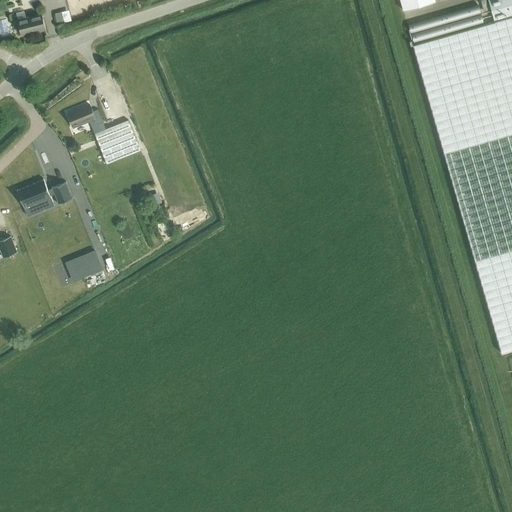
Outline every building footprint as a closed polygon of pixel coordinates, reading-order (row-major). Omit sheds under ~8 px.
[(435,1),(434,0),(400,0),(403,11),(435,1)] [(511,0),(488,0),(494,21),(413,45),(502,353),(511,350),(511,0)] [(62,12),(55,13),(58,24),(64,22),(62,12)] [(41,14),(18,20),(22,36),(45,30),(41,14)] [(89,121),(102,151),(107,164),(123,157),(140,150),(128,120),(100,131),(97,124),(102,121),(97,109),(92,111),(89,104),(67,113),(73,127),(89,121)] [(17,189),(17,190),(24,208),(25,208),(25,207),(50,197),(50,198),(51,197),(50,195),(55,193),(58,203),(58,204),(73,198),(72,197),(66,183),(66,182),(52,188),(52,189),(48,190),(43,179),(43,180),(18,190),(17,189)] [(149,196),(153,206),(162,202),(158,193),(149,196)] [(0,249),(3,258),(17,252),(10,236),(0,239),(0,249)] [(109,276),(118,273),(109,246),(99,250),(109,276)] [(95,250),(67,261),(75,281),(102,270),(95,250)]
